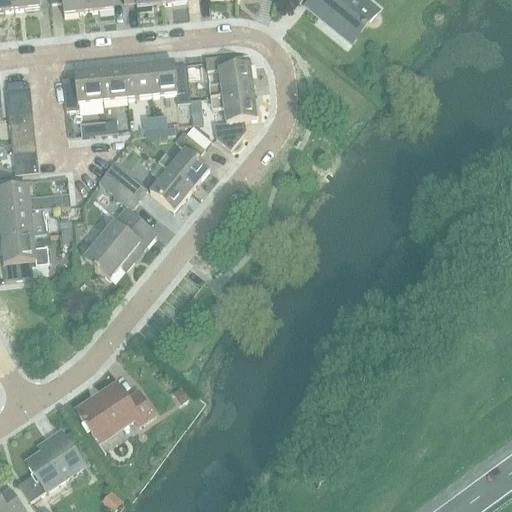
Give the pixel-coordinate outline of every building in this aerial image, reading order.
[(0,0),(0,15),(15,14),(13,0),(0,0)] [(13,0),(15,14),(41,11),(39,0),(13,0)] [(50,0),(52,8),(62,7),(64,18),(89,16),(87,0),(50,0)] [(87,0),(89,16),(114,13),(113,1),(121,0),(87,0)] [(136,0),(137,11),(163,8),(161,0),(136,0)] [(161,0),(163,8),(188,5),(187,0),(161,0)] [(352,46),(379,12),(365,2),(366,0),(313,0),(306,9),(352,46)] [(210,90),(211,101),(255,95),(251,68),(236,70),(234,58),(206,62),(207,75),(219,73),(221,88),(210,90)] [(174,64),(150,67),(154,100),(176,98),(177,108),(191,107),(190,96),(187,69),(175,70),(174,64)] [(150,67),(126,70),(129,103),(154,100),(150,67)] [(126,70),(101,72),(104,105),(129,103),(126,70)] [(66,114),(79,113),(92,111),(91,107),(104,105),(101,72),(74,75),(75,81),(63,82),(66,114)] [(6,93),(7,105),(31,103),(30,91),(6,93)] [(255,95),(211,101),(213,113),(224,111),(226,127),(215,129),(217,142),(232,153),(244,138),(243,126),(259,124),(255,95)] [(31,103),(7,105),(8,117),(32,115),(31,103)] [(32,115),(8,117),(9,129),(33,127),(32,115)] [(169,131),(167,119),(156,120),(157,132),(169,131)] [(156,120),(144,121),(145,133),(157,132),(156,120)] [(119,136),(118,125),(106,126),(107,137),(119,136)] [(106,126),(95,127),(96,138),(107,137),(106,126)] [(33,127),(9,129),(11,141),(35,138),(33,127)] [(168,157),(160,167),(193,194),(210,172),(198,162),(206,152),(185,135),(177,145),(186,153),(176,165),(168,157)] [(35,138),(11,141),(12,153),(36,150),(35,138)] [(141,146),(126,166),(138,175),(154,155),(141,146)] [(36,150),(12,153),(13,165),(37,163),(36,150)] [(37,163),(13,165),(14,177),(38,175),(37,163)] [(119,185),(111,195),(132,212),(148,193),(115,165),(107,175),(119,185)] [(193,194),(160,167),(152,176),(161,183),(151,196),(175,215),(193,194)] [(0,191),(0,217),(32,214),(45,213),(71,210),(70,198),(31,202),(29,189),(0,191)] [(32,214),(0,217),(0,225),(2,242),(34,239),(48,237),(45,213),(32,214)] [(145,253),(156,239),(126,214),(86,262),(111,283),(139,249),(145,253)] [(71,224),(61,225),(62,236),(73,235),(71,224)] [(73,235),(62,236),(64,248),(74,247),(73,235)] [(34,239),(2,242),(6,284),(32,281),(31,270),(49,268),(48,252),(36,253),(34,239)] [(139,429),(153,419),(138,398),(128,405),(118,389),(78,415),(99,447),(135,423),(139,429)] [(46,496),(84,471),(61,435),(47,444),(52,451),(27,467),(46,496)] [(110,489),(101,498),(113,510),(122,501),(110,489)] [(20,511),(9,495),(0,500),(0,511),(20,511)]
